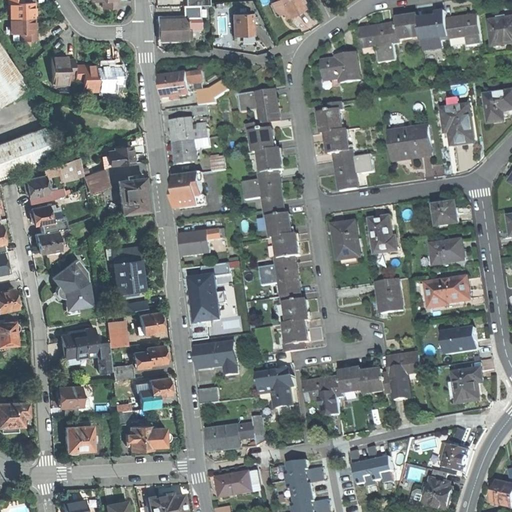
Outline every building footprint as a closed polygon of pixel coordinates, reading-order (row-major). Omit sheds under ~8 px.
[(11,4),(11,19),(35,19),(35,11),(35,3),(25,4),(24,0),(8,0),(9,4),(11,4)] [(102,9),(118,8),(118,1),(116,1),(115,0),(91,0),(91,2),(102,2),(102,9)] [(275,0),(285,19),(305,9),(300,0),(275,0)] [(183,7),(183,18),(187,18),(200,18),(200,6),(186,6),(183,7)] [(437,12),(437,16),(440,16),(441,21),(448,20),(446,10),(437,12)] [(244,36),(254,36),(253,14),(233,15),(234,36),(244,36)] [(398,24),(393,25),(396,45),(402,44),(402,40),(422,37),(420,19),(419,15),(407,17),(397,18),(398,24)] [(463,18),(448,20),(450,39),(466,36),(468,46),(483,44),(479,15),(463,18)] [(431,17),(420,19),(422,37),(423,40),(443,37),(443,40),(450,39),(448,20),(441,21),(440,16),(437,16),(431,17)] [(509,43),(511,42),(511,16),(489,20),(493,45),(509,43)] [(183,18),(159,19),(160,30),(160,41),(187,40),(187,29),(187,18),(183,18)] [(200,18),(187,18),(187,29),(201,28),(200,18)] [(35,19),(11,19),(12,34),(23,34),(23,41),(38,41),(38,33),(35,33),(35,27),(35,19)] [(361,29),(363,47),(378,45),(380,63),(398,61),(396,45),(393,25),(378,27),(361,29)] [(444,48),(443,40),(443,37),(423,40),(424,51),(444,48)] [(510,49),(509,43),(493,45),(494,52),(510,49)] [(0,51),(0,101),(23,86),(0,51)] [(338,59),(322,61),(325,80),(342,77),(343,84),(361,81),(357,52),(345,54),(346,58),(338,59)] [(68,73),(76,73),(75,65),(75,60),(67,60),(67,57),(60,57),(52,57),(52,84),(68,83),(68,73)] [(84,91),(99,91),(98,67),(90,67),(83,67),(83,65),(75,65),(76,73),(76,80),(83,80),(84,91)] [(98,67),(99,91),(114,91),(114,83),(121,83),(120,69),(113,70),(113,67),(106,67),(98,67)] [(203,72),(188,74),(188,82),(204,80),(203,72)] [(76,83),(76,80),(76,73),(68,73),(68,83),(76,83)] [(164,99),(190,96),(188,82),(188,74),(162,78),(163,88),(164,99)] [(343,86),(343,84),(342,77),(325,80),(321,81),(323,89),(343,86)] [(224,85),(208,89),(210,105),(228,95),(224,85)] [(198,91),(199,106),(210,105),(208,89),(198,91)] [(261,111),(263,124),(268,123),(281,121),(279,106),(277,90),(241,95),(244,114),(261,111)] [(511,90),(490,94),(491,104),(488,105),(491,123),(498,122),(506,121),(505,112),(511,110),(511,90)] [(484,105),(488,105),(491,104),(490,94),(489,91),(482,92),(484,105)] [(324,134),(328,133),(345,130),(342,111),(345,110),(344,102),(324,105),(325,113),(321,113),(322,123),(324,134)] [(196,116),(211,115),(210,105),(199,106),(194,107),(196,116)] [(466,144),(477,142),(471,105),(444,109),(447,128),(451,128),(452,133),(454,145),(466,144)] [(0,179),(68,154),(55,120),(0,140),(0,179)] [(174,133),(175,143),(196,140),(195,130),(194,120),(173,123),(174,133)] [(256,152),(261,152),(277,149),(276,138),(274,129),(269,129),(268,123),(263,124),(248,126),(249,133),(253,132),(256,152)] [(201,129),(195,130),(196,140),(211,138),(210,125),(200,126),(201,129)] [(422,156),(434,154),(430,127),(402,131),(403,135),(393,136),(397,157),(411,155),(412,158),(422,156)] [(336,153),(337,160),(356,157),(355,151),(351,151),(348,130),(345,130),(328,133),(330,145),(331,154),(336,153)] [(212,147),(211,138),(196,140),(197,148),(212,147)] [(178,165),(199,162),(197,148),(196,140),(175,143),(177,154),(178,165)] [(117,164),(132,163),(132,154),(131,147),(116,148),(116,151),(117,164)] [(261,174),(262,180),(281,178),(280,170),(285,170),(283,160),(282,149),(277,149),(261,152),(264,174),(261,174)] [(356,157),(337,160),(339,174),(341,191),(360,188),(358,175),(376,172),(373,155),(356,157)] [(82,176),(79,158),(56,167),(58,174),(60,182),(82,176)] [(201,161),(202,167),(217,165),(216,159),(201,161)] [(203,174),(218,172),(217,165),(202,167),(203,174)] [(44,177),(58,174),(56,167),(43,171),(44,176),(44,177)] [(84,176),(91,194),(109,186),(102,169),(84,176)] [(127,180),(118,181),(121,213),(148,210),(146,194),(144,177),(134,179),(133,175),(127,175),(127,180)] [(182,210),(201,208),(200,198),(206,197),(204,184),(198,184),(197,175),(177,178),(178,187),(174,188),(175,191),(175,196),(180,196),(182,208),(182,210)] [(45,187),(44,177),(44,176),(24,179),(25,182),(23,185),(23,189),(27,191),(28,194),(28,197),(47,194),(45,187)] [(266,198),(268,211),(286,208),(283,192),(281,178),(262,180),(245,183),(247,200),(266,198)] [(51,193),(47,194),(28,197),(29,204),(52,199),(64,195),(62,189),(51,193)] [(438,207),(440,226),(461,223),(460,213),(458,204),(438,207)] [(34,225),(38,224),(51,222),(49,210),(48,206),(31,209),(28,212),(29,219),(32,218),(33,222),(34,225)] [(38,224),(40,233),(56,230),(65,228),(63,217),(60,218),(58,208),(49,210),(51,222),(38,224)] [(273,238),(278,237),(295,235),(294,223),(292,214),(287,215),(286,208),(268,211),(266,211),(267,218),(271,218),(273,238)] [(372,220),(377,254),(400,250),(398,237),(394,238),(391,217),(381,219),(372,220)] [(340,260),(362,256),(357,222),(335,225),(338,244),(340,260)] [(2,226),(0,226),(0,244),(6,244),(8,239),(7,235),(4,234),(3,230),(2,226)] [(38,244),(40,253),(60,249),(56,230),(40,233),(36,234),(38,244)] [(222,230),(209,232),(210,240),(223,238),(222,230)] [(185,257),(212,253),(210,240),(209,232),(182,235),(184,247),(185,257)] [(277,259),(278,266),(298,263),(297,256),(302,255),(301,244),(299,234),(295,235),(278,237),(281,259),(277,259)] [(433,246),(436,265),(467,260),(465,251),(463,240),(433,246)] [(116,293),(143,289),(142,276),(140,260),(121,262),(112,263),(116,293)] [(77,263),(53,282),(56,286),(52,288),(52,293),(53,297),(58,302),(65,298),(66,303),(66,307),(75,306),(76,308),(90,306),(84,271),(77,263)] [(282,283),(284,296),(302,294),(300,278),(298,263),(278,266),(261,268),(263,286),(282,283)] [(227,285),(234,284),(233,274),(225,275),(227,285)] [(220,320),(218,305),(216,295),(214,278),(194,281),(197,301),(200,323),(220,320)] [(430,295),(432,308),(452,305),(452,302),(461,300),(461,302),(473,301),(471,289),(469,278),(431,284),(433,294),(430,295)] [(400,279),(378,282),(380,298),(383,297),(384,305),(385,313),(405,310),(400,279)] [(228,303),(227,297),(231,297),(230,288),(224,289),(225,294),(216,295),(218,305),(228,303)] [(13,290),(0,292),(0,310),(16,308),(19,304),(18,300),(15,299),(14,294),(13,290)] [(288,303),(290,323),(308,321),(312,320),(310,310),(309,300),(303,301),(302,294),(284,296),(283,297),(284,304),(288,303)] [(142,331),(142,333),(162,330),(161,325),(161,321),(163,320),(162,315),(160,316),(159,311),(139,314),(141,324),(142,331)] [(108,338),(127,335),(125,320),(106,323),(108,338)] [(287,352),(308,349),(307,342),(311,342),(310,331),(308,321),(290,323),(286,324),(289,344),(286,345),(287,352)] [(0,322),(0,344),(3,344),(16,343),(15,336),(14,331),(13,323),(13,322),(1,323),(0,322)] [(83,356),(96,354),(95,342),(93,326),(83,327),(83,331),(60,334),(62,346),(63,356),(83,354),(83,356)] [(445,333),(448,354),(480,348),(479,339),(477,328),(465,330),(466,332),(459,333),(459,331),(445,333)] [(128,345),(127,335),(108,338),(108,341),(109,347),(128,345)] [(112,371),(109,347),(108,341),(95,342),(96,354),(98,372),(112,371)] [(237,343),(225,344),(227,367),(228,376),(241,375),(237,343)] [(200,370),(227,367),(225,344),(197,348),(199,359),(200,370)] [(147,351),(148,364),(166,362),(165,359),(165,356),(167,353),(167,349),(163,346),(146,348),(147,351)] [(148,366),(148,364),(147,351),(137,352),(138,367),(148,366)] [(395,393),(396,401),(414,398),(410,373),(424,371),(421,354),(400,357),(390,359),(393,375),(395,393)] [(113,379),(133,377),(132,368),(112,371),(113,379)] [(291,378),(290,369),(282,371),(282,373),(276,374),(276,372),(259,374),(262,393),(276,390),(279,408),(282,408),(294,406),(296,405),(293,389),(291,378)] [(346,393),(366,390),(364,373),(363,369),(355,370),(355,371),(350,372),(343,373),(344,378),(337,379),(340,397),(346,396),(346,393)] [(483,369),(455,373),(456,383),(461,382),(464,402),(482,399),(481,390),(480,381),(485,381),(483,369)] [(388,394),(395,393),(393,375),(385,376),(384,370),(376,371),(364,373),(366,390),(367,394),(387,391),(388,394)] [(149,379),(149,381),(150,396),(158,395),(158,399),(163,398),(162,394),(170,393),(170,391),(169,387),(171,384),(171,381),(167,377),(149,379)] [(342,414),(340,397),(337,379),(321,381),(305,383),(308,401),(321,399),(324,417),(342,414)] [(138,382),(140,408),(159,406),(158,399),(158,395),(150,396),(149,381),(138,382)] [(76,407),(83,406),(83,404),(82,397),(81,397),(80,386),(57,387),(58,389),(55,391),(55,395),(58,397),(58,402),(59,407),(63,407),(76,407)] [(203,405),(222,402),(220,388),(201,390),(203,405)] [(12,402),(0,402),(0,426),(17,425),(22,425),(22,418),(28,418),(27,410),(27,401),(20,401),(12,402)] [(295,413),(294,406),(282,408),(283,415),(295,413)] [(76,414),(76,407),(63,407),(63,415),(76,414)] [(115,411),(116,422),(127,421),(126,416),(125,410),(115,411)] [(256,417),(257,424),(259,437),(260,447),(264,446),(268,441),(264,416),(256,417)] [(81,426),(64,427),(65,451),(68,451),(69,454),(74,454),(78,450),(84,450),(92,449),(91,444),(95,443),(95,435),(91,435),(90,425),(88,425),(88,420),(81,420),(81,426)] [(152,450),(151,446),(150,428),(150,422),(139,423),(139,426),(129,427),(129,434),(125,434),(125,446),(130,446),(130,451),(139,450),(152,450)] [(257,424),(250,425),(252,438),(259,437),(257,424)] [(250,425),(241,426),(243,439),(252,438),(250,425)] [(241,426),(209,431),(211,442),(213,452),(244,447),(243,439),(241,426)] [(458,426),(453,439),(461,442),(466,429),(458,426)] [(150,428),(151,446),(166,445),(165,427),(150,428)] [(443,467),(466,472),(468,462),(471,451),(448,446),(443,467)] [(400,456),(358,462),(361,486),(404,481),(400,456)] [(310,463),(292,466),(294,473),(290,474),(292,482),(313,479),(310,463)] [(261,471),(253,473),(256,491),(265,490),(261,471)] [(435,471),(434,479),(448,482),(449,475),(435,471)] [(221,489),(223,497),(256,491),(253,473),(219,479),(221,489)] [(313,479),(292,482),(293,490),(297,490),(298,497),(316,494),(313,479)] [(427,505),(450,511),(453,500),(456,488),(452,487),(452,483),(448,482),(434,479),(432,483),(430,493),(427,505)] [(494,504),(511,507),(511,483),(499,481),(496,493),(494,504)] [(427,508),(427,505),(430,493),(425,491),(420,490),(415,493),(412,504),(427,508)] [(145,499),(147,511),(185,511),(184,505),(182,494),(171,496),(170,494),(145,499)] [(316,494),(298,497),(299,505),(296,506),(297,511),(306,511),(319,510),(316,494)] [(85,511),(85,506),(84,499),(63,503),(64,511),(85,511)] [(115,503),(106,504),(106,511),(128,511),(126,501),(115,503)]
